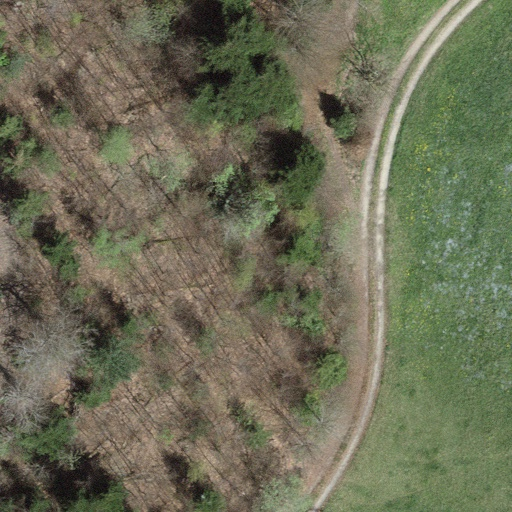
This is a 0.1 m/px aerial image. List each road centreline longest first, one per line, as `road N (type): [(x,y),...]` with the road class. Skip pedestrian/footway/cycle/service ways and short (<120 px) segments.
road 1 (track): [(366,233),(373,351),(355,428),(302,511)]
road 2 (track): [(468,0),(432,35),(392,105),(366,233)]
